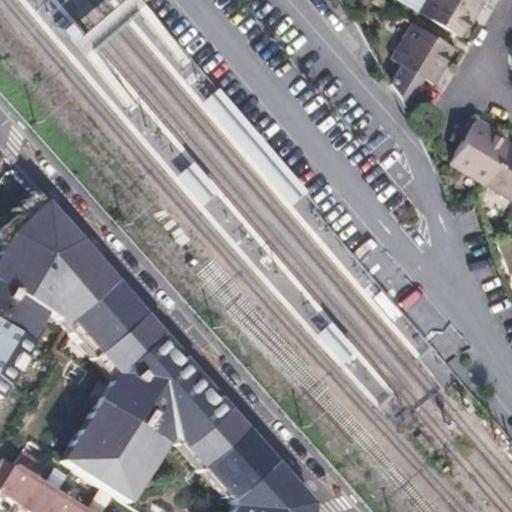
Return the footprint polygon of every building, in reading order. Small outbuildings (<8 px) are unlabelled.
[(402,0),(416,8),(420,0),(402,0)] [(472,13),(479,0),(420,0),(416,8),(456,33),(470,11),(472,13)] [(450,45),(409,20),(388,54),(399,60),(418,73),(431,81),(439,68),(437,66),(450,45)] [(60,25),(57,29),(63,36),(67,33),(71,30),(64,22),(60,25)] [(418,73),(399,60),(387,80),(399,103),(418,73)] [(288,205),(305,190),(212,87),(195,102),(288,205)] [(447,160),(481,181),(505,141),(482,129),(484,126),(471,118),(447,160)] [(481,181),(511,200),(511,145),(505,141),(481,181)] [(83,367),(142,319),(30,190),(4,216),(0,222),(0,399),(42,323),(53,327),(83,367)] [(197,471),(241,433),(142,319),(83,367),(97,382),(50,462),(135,509),(171,446),(194,473),(197,471)] [(232,505),(227,511),(306,511),(308,504),(241,433),(197,471),(232,505)] [(0,483),(11,466),(0,458),(0,483)] [(0,483),(0,494),(28,511),(84,511),(11,466),(0,483)]
